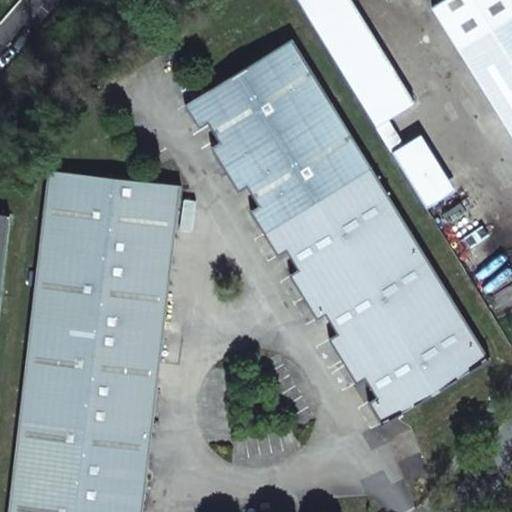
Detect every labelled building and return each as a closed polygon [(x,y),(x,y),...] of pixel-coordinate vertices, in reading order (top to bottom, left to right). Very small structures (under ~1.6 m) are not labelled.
[(416,107),(348,0),(312,23),(364,108),(378,99),(391,121),(416,107)] [(511,0),(437,0),(430,5),(457,49),(511,138),(511,0)] [(489,359),(292,38),(185,104),(199,127),(208,122),(220,142),(212,147),(239,191),(247,186),(259,205),(251,211),(278,255),(286,249),(298,269),(290,274),(317,318),(325,313),(337,333),(329,338),(356,382),(365,377),(377,397),(368,402),(382,425),(489,359)] [(391,121),(378,99),(364,108),(391,152),(405,143),(391,121)] [(455,191),(420,133),(405,143),(391,152),(426,209),(455,191)] [(143,511),(164,336),(182,182),(48,167),(8,511),(143,511)] [(0,212),(0,293),(9,213),(0,212)]
